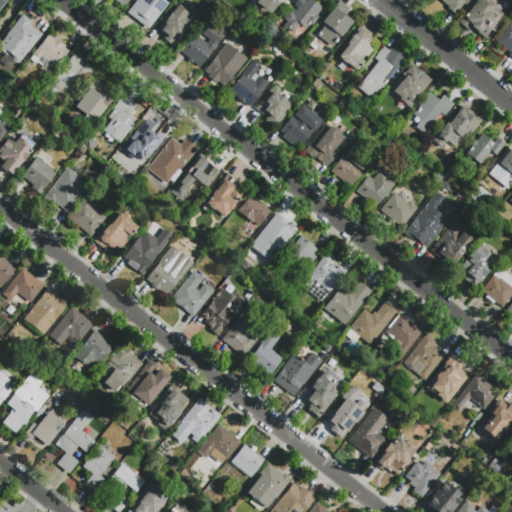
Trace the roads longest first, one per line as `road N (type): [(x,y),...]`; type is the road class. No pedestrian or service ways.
road 1 (residential): [(63,0),(511,354)]
road 2 (residential): [(0,205),(384,511)]
road 3 (residential): [(387,0),(511,101)]
